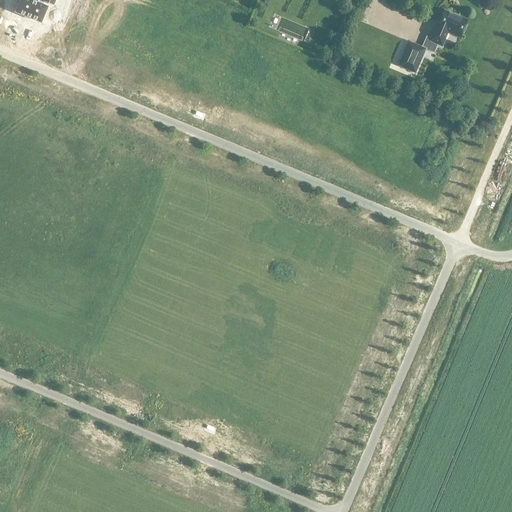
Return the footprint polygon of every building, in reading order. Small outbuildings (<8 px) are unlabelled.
[(18,5),(15,12),(40,23),(47,6),(43,5),(44,2),(53,6),(55,0),(38,0),(38,3),(31,0),(17,0),(16,3),(18,5)] [(427,36),(422,47),(409,41),(399,65),(415,72),(425,49),(434,53),(437,44),(442,46),(448,33),(460,38),(467,20),(444,10),(437,27),(436,27),(431,38),(427,36)] [(154,62),(155,61),(166,66),(164,73),(163,73),(163,74),(180,81),(180,80),(183,73),(194,78),(195,79),(201,64),(200,64),(188,59),(189,58),(190,58),(172,50),(172,51),(173,51),(172,53),(160,48),(161,47),(160,47),(154,62)] [(255,94),(249,110),(262,115),(261,115),(263,116),(267,117),(266,117),(268,118),(277,121),(280,112),(286,115),(291,103),(285,101),(287,96),(266,88),(262,97),(255,94)] [(333,92),(316,135),(361,154),(379,111),(366,106),(361,119),(358,118),(353,128),(352,129),(352,130),(340,125),(340,124),(339,124),(340,123),(339,123),(344,112),(341,111),(346,97),(333,92)] [(395,131),(392,138),(397,140),(399,133),(411,138),(408,146),(425,153),(426,152),(436,156),(433,163),(445,168),(443,171),(444,172),(457,141),(444,136),(444,137),(434,133),(434,132),(417,125),(416,126),(402,120),(397,132),(395,131)] [(432,176),(425,194),(433,198),(441,179),(432,176)] [(191,198),(175,204),(180,216),(191,211),(199,215),(192,231),(203,235),(206,226),(214,229),(222,209),(215,206),(216,204),(209,201),(208,205),(191,198)] [(347,283),(347,284),(348,284),(380,297),(380,298),(381,297),(399,252),(400,252),(399,251),(367,238),(366,238),(366,239),(347,283)] [(171,280),(166,293),(179,298),(184,285),(171,280)] [(325,318),(321,329),(342,338),(333,359),(352,367),(355,358),(356,359),(357,359),(357,358),(360,352),(360,351),(359,351),(358,351),(362,343),(344,335),(347,328),(325,318)] [(123,340),(114,362),(126,367),(127,368),(127,367),(129,368),(129,369),(130,369),(141,373),(151,351),(123,340)] [(302,454),(303,454),(310,457),(311,456),(312,457),(313,457),(313,458),(313,459),(319,461),(319,462),(320,462),(320,461),(325,450),(323,449),(325,444),(327,444),(327,445),(327,444),(335,426),(335,425),(332,424),(334,418),(328,415),(330,410),(323,407),(321,412),(315,410),(314,410),(313,410),(304,433),(304,434),(310,436),(310,437),(311,438),(309,443),(308,442),(307,442),(307,443),(306,443),(304,448),(304,449),(304,450),(303,454),(302,454)] [(71,461),(63,480),(84,489),(79,500),(89,505),(102,474),(92,470),(94,466),(83,461),(81,466),(71,461)]
